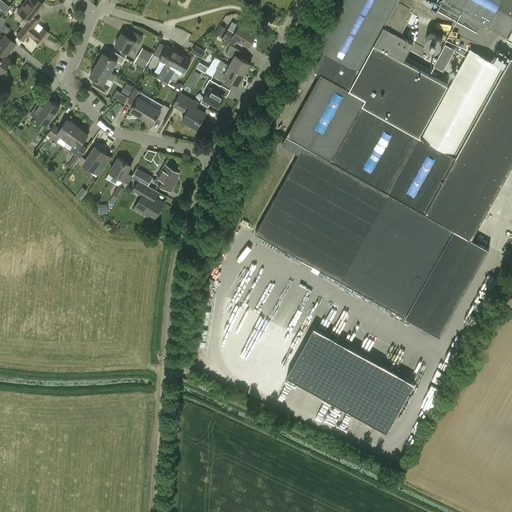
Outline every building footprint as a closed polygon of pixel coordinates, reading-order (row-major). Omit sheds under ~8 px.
[(37,0),(26,0),(17,12),(19,13),(18,15),(21,17),(23,17),(27,20),(29,21),(34,15),(42,4),(37,0)] [(511,0),(340,0),(315,46),(324,51),(313,70),(320,74),(281,145),(299,155),(255,233),(406,316),(511,124),(511,61),(506,58),(502,66),(470,49),(423,138),(419,136),(447,84),(403,60),(413,42),(400,35),(415,7),(434,17),(437,10),(477,32),(481,24),(511,40),(511,0)] [(43,29),(42,28),(38,33),(37,32),(33,29),(25,22),(15,35),(16,36),(17,36),(15,39),(14,40),(19,44),(20,44),(22,40),(27,34),(39,44),(45,37),(48,33),(43,29)] [(221,36),(226,28),(220,24),(215,33),(221,36)] [(239,25),(235,32),(228,28),(222,38),(235,45),(238,40),(249,46),(256,34),(239,25)] [(136,49),(138,45),(143,37),(130,30),(127,36),(122,33),(115,44),(123,49),(120,55),(125,58),(129,52),(133,47),(136,49)] [(425,41),(425,45),(427,48),(429,50),(433,51),(436,50),(439,48),(441,45),(441,42),(441,39),(438,36),(435,34),(432,34),(428,35),(426,38),(425,41)] [(0,72),(10,60),(5,56),(15,44),(4,35),(0,40),(0,72)] [(443,70),(455,48),(445,43),(433,64),(443,70)] [(193,44),(190,50),(200,56),(204,50),(193,44)] [(205,51),(212,55),(216,49),(208,44),(205,51)] [(250,64),(238,57),(242,51),(230,45),(225,53),(233,58),(229,65),(244,74),(250,64)] [(166,62),(157,77),(162,81),(166,74),(169,69),(178,53),(166,46),(160,57),(159,58),(166,62)] [(142,47),(134,62),(144,68),(153,54),(142,47)] [(103,53),(96,64),(110,72),(117,61),(122,64),(125,58),(120,55),(112,51),(109,56),(103,53)] [(178,53),(169,69),(175,72),(177,69),(183,72),(191,60),(178,53)] [(229,65),(221,60),(220,60),(216,67),(216,68),(212,76),(223,82),(223,84),(230,88),(232,88),(234,82),(238,84),(244,74),(229,65)] [(110,72),(96,64),(90,75),(95,79),(91,84),(106,93),(110,86),(104,82),(107,77),(113,81),(116,75),(110,72)] [(200,69),(208,74),(211,70),(203,65),(200,69)] [(195,70),(187,82),(194,86),(201,74),(195,70)] [(166,74),(162,81),(168,84),(172,77),(166,74)] [(206,85),(209,87),(203,98),(217,106),(224,95),(217,91),(220,85),(209,79),(206,85)] [(149,103),(139,97),(142,90),(134,86),(127,101),(133,105),(130,110),(141,117),(149,103)] [(124,103),(127,97),(117,90),(113,96),(124,103)] [(196,128),(205,113),(188,104),(191,98),(180,92),(173,105),(186,112),(182,120),(196,128)] [(46,125),(59,107),(49,100),(46,104),(40,100),(31,113),(46,125)] [(149,103),(141,117),(153,123),(156,118),(161,121),(169,107),(164,104),(161,110),(149,103)] [(67,119),(60,129),(54,124),(46,135),(57,142),(60,137),(63,139),(64,138),(67,141),(77,126),(67,119)] [(77,126),(67,141),(64,146),(70,150),(69,151),(75,155),(70,162),(75,165),(80,158),(87,148),(81,144),(88,134),(77,126)] [(98,175),(111,157),(95,146),(83,164),(98,175)] [(118,158),(109,173),(106,178),(118,185),(113,194),(109,201),(115,205),(119,198),(120,198),(125,188),(120,185),(123,180),(128,183),(132,175),(127,172),(131,165),(118,158)] [(176,180),(180,173),(165,164),(155,182),(171,191),(176,181),(176,180)] [(137,168),(132,177),(138,180),(148,186),(153,177),(137,168)] [(148,186),(138,180),(131,192),(140,197),(134,207),(148,215),(149,214),(155,217),(163,203),(155,198),(159,192),(148,186)] [(224,311),(232,315),(224,331),(234,336),(242,321),(252,326),(257,314),(229,300),(224,311)] [(282,379),(387,427),(411,377),(306,328),(282,379)] [(413,358),(407,376),(418,380),(424,362),(413,358)]
